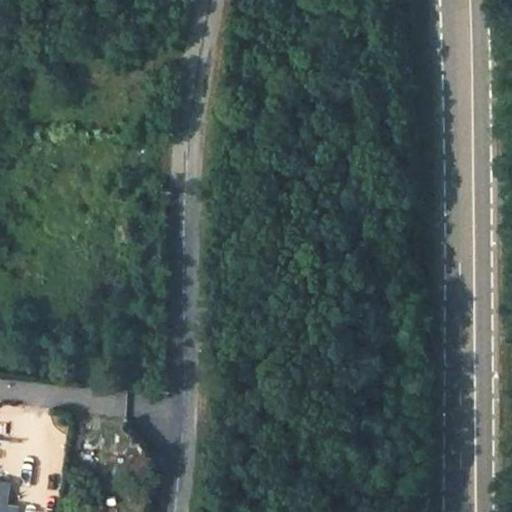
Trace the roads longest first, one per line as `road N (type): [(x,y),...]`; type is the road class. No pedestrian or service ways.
road 1 (unclassified): [(174,511),(189,132),(211,0)]
road 2 (primary): [(476,511),(469,0)]
